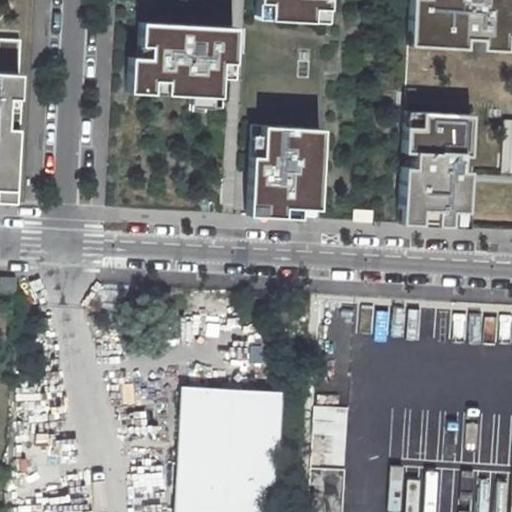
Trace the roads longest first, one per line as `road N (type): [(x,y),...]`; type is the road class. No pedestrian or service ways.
road 1 (unclassified): [(511,274),(60,252)]
road 2 (unclassified): [(75,0),(60,252)]
